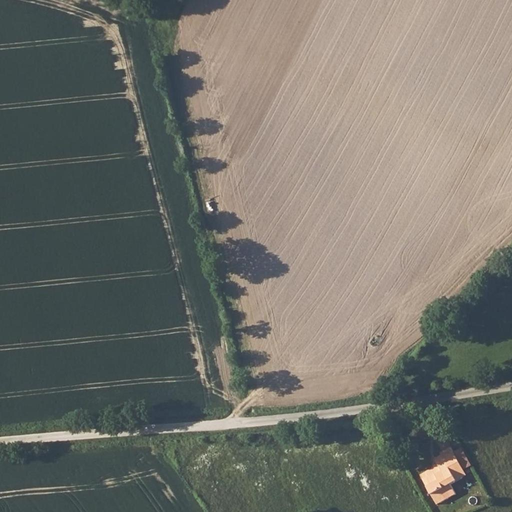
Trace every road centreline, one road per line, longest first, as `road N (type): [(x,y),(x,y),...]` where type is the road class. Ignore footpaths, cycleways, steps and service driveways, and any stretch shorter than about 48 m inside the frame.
road 1 (unclassified): [(356,412),(0,443)]
road 2 (residential): [(511,386),(356,412)]
